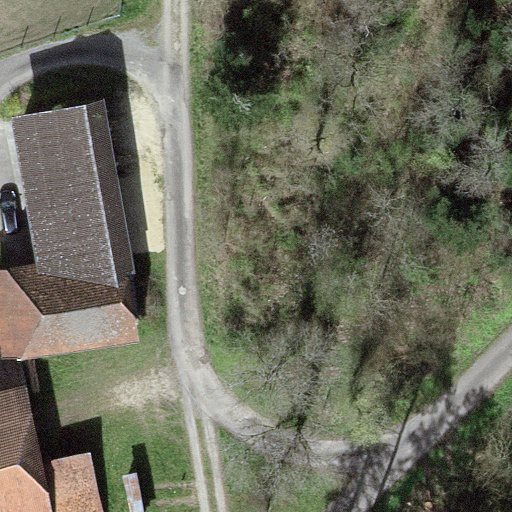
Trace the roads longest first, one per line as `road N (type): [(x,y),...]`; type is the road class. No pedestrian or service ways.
road 1 (track): [(169,0),(187,379),(208,511)]
road 2 (track): [(187,379),(261,434),(329,454),(412,448)]
road 3 (track): [(354,511),(511,339)]
road 4 (track): [(167,55),(98,50),(0,76)]
